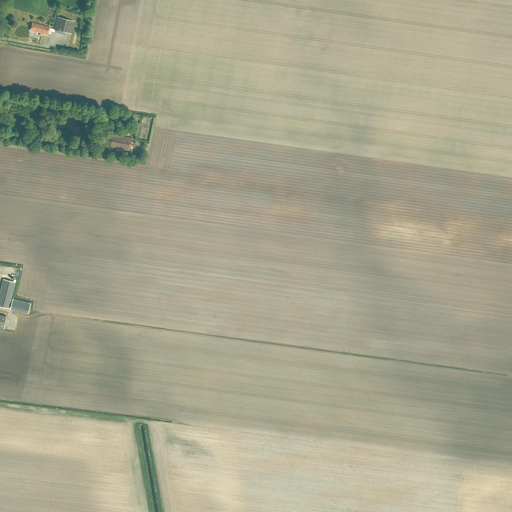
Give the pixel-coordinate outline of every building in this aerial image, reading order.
[(71,34),(74,22),(57,17),(54,29),(71,34)] [(32,23),(30,31),(47,35),(49,27),(32,23)] [(142,124),(134,122),(131,131),(140,133),(142,124)] [(115,146),(115,147),(129,150),(131,138),(113,135),(112,137),(106,136),(104,143),(111,144),(111,145),(115,146)] [(15,282),(3,279),(0,290),(0,306),(8,308),(15,282)]
